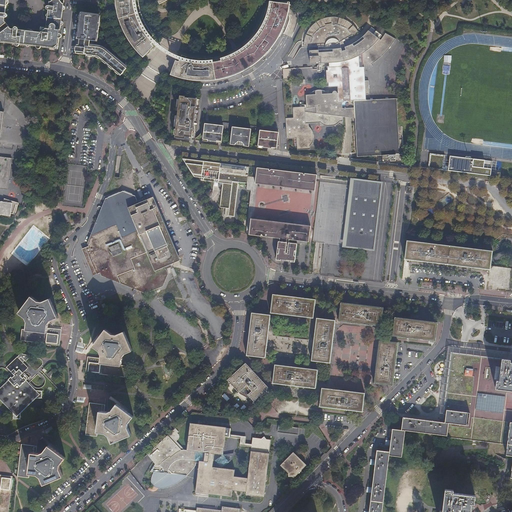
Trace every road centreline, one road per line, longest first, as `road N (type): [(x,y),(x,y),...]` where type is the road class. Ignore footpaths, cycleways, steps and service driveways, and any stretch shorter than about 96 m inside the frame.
road 1 (residential): [(134,117),(115,137),(90,219),(52,259),(74,320),(70,399),(49,423),(0,441)]
road 2 (residential): [(240,297),(227,365),(69,511)]
road 3 (unclassified): [(287,36),(271,62),(245,79),(192,90),(149,75),(121,51),(103,0)]
road 4 (residential): [(310,481),(438,349),(449,298)]
road 5 (tertiary): [(134,117),(217,249)]
road 6 (tertiary): [(260,275),(391,291)]
